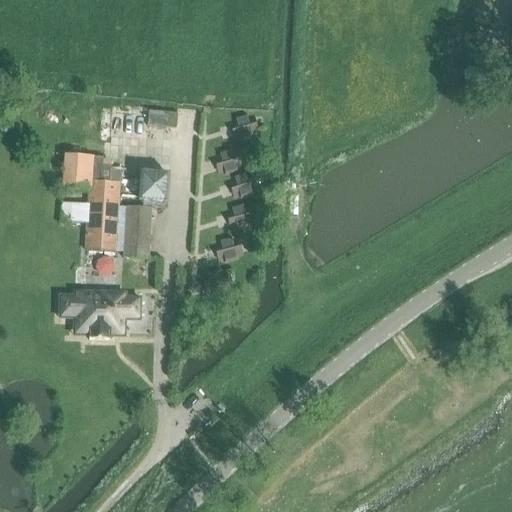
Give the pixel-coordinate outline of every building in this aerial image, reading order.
[(149,128),(174,131),(176,115),(150,113),(149,128)] [(229,124),(233,137),(233,140),(239,139),(240,141),(253,138),(253,135),(258,133),(254,117),(248,118),(247,115),(234,119),(235,122),(229,124)] [(213,159),(214,161),(217,175),(223,173),(224,176),(237,172),(237,170),(242,168),(238,152),(232,153),(231,150),(218,154),(219,157),(213,159)] [(64,157),(62,188),(86,190),(88,159),(64,157)] [(92,180),(114,181),(115,171),(93,170),(92,180)] [(170,176),(141,173),(138,203),(167,206),(170,176)] [(258,190),(253,177),(252,174),(246,176),(245,173),(232,178),(233,181),(227,183),(233,199),(239,197),(240,200),(253,195),(252,192),(258,190)] [(121,186),(108,185),(90,184),(85,251),(115,254),(120,196),(121,186)] [(225,213),(228,227),(229,229),(235,228),(236,231),(249,227),(249,224),(254,222),(250,206),(244,208),(243,205),(230,208),(230,211),(225,213)] [(53,207),(53,222),(68,222),(68,207),(53,207)] [(123,258),(148,260),(150,210),(126,209),(123,258)] [(213,246),(217,260),(217,262),(223,261),(224,264),(237,261),(237,258),(243,256),(238,239),(233,241),(232,238),(218,241),(219,244),(213,246)] [(201,279),(204,293),(205,296),(212,294),(212,297),(225,293),(225,290),(231,288),(226,272),(220,274),(219,271),(206,275),(207,277),(201,279)] [(90,336),(90,339),(89,339),(89,340),(109,341),(109,339),(108,339),(108,337),(124,337),(124,320),(139,321),(140,299),(114,298),(114,294),(86,294),(86,298),(60,297),(60,319),(74,319),(74,336),(90,336)]
